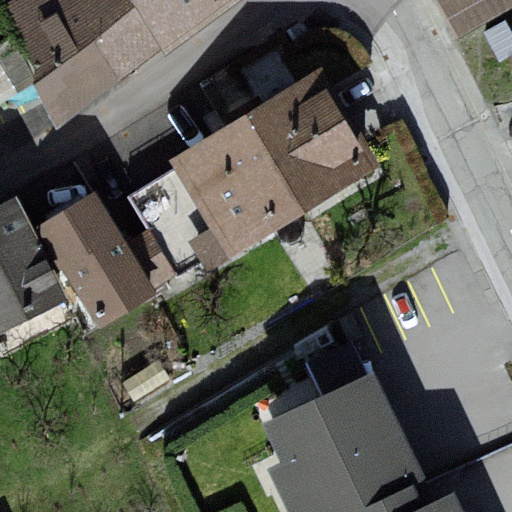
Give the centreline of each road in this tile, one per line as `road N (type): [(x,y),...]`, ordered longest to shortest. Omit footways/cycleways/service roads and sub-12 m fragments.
road 1 (residential): [(0,167),(128,99),(265,0)]
road 2 (residential): [(511,257),(389,0)]
